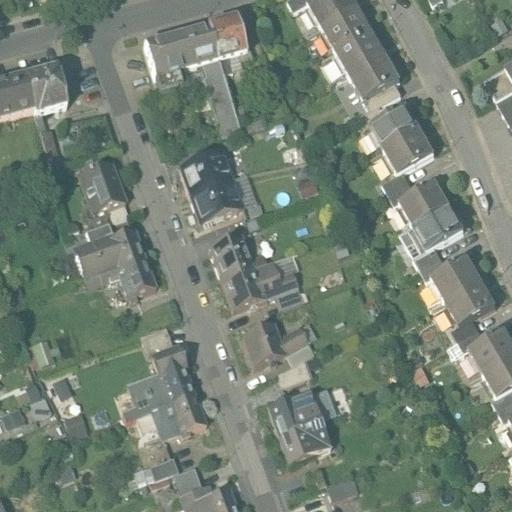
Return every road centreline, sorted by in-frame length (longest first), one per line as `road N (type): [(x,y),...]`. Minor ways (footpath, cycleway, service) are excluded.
road 1 (residential): [(91,23),(270,511)]
road 2 (residential): [(511,253),(441,82),(396,0)]
